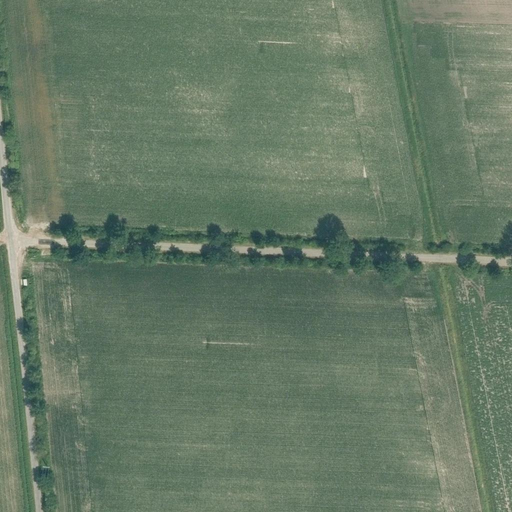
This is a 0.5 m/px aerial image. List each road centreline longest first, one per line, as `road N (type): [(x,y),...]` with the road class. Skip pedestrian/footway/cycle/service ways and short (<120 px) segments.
road 1 (unclassified): [(10,239),(511,259)]
road 2 (unclassified): [(10,239),(35,511)]
